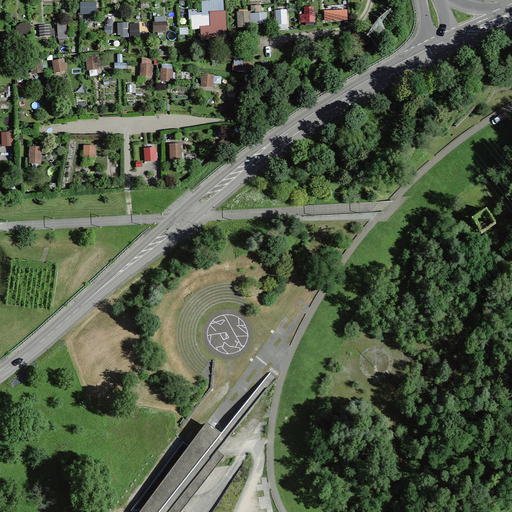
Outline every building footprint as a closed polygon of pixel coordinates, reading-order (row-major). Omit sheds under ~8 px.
[(193,19),(202,19),(202,13),(197,13),(197,10),(189,10),(190,19),(193,19)] [(260,14),(254,14),(254,24),(266,23),(266,20),(260,20),(260,14)] [(222,15),(211,16),(211,27),(222,26),(222,15)] [(300,24),(314,22),(313,15),(305,16),(299,17),(300,24)] [(286,16),(276,16),(277,29),(287,28),(286,16)] [(248,26),(248,18),(239,18),(240,27),(248,26)] [(193,28),(202,28),(202,19),(193,19),(193,28)] [(148,21),(139,22),(139,24),(139,31),(148,31),(148,21)] [(19,28),(20,34),(25,34),(30,34),(30,25),(21,25),(21,28),(19,28)] [(66,28),(58,29),(59,36),(63,36),(66,36),(66,28)] [(97,58),(87,59),(88,68),(98,67),(97,58)] [(63,59),(53,62),(55,71),(65,69),(63,59)] [(41,60),(31,62),(32,73),(43,71),(41,60)] [(152,65),(142,65),(141,75),(151,75),(152,65)] [(172,70),(162,69),(161,80),(172,80),(172,70)] [(213,76),(203,75),(203,85),(213,86),(213,76)] [(180,144),(170,144),(171,155),(181,154),(180,144)] [(95,146),(85,146),(85,156),(95,156),(95,146)] [(41,148),(31,148),(31,157),(41,157),(41,148)] [(220,430),(208,420),(191,443),(192,443),(190,446),(184,441),(130,511),(180,511),(226,456),(218,450),(277,376),(274,373),(270,370),(220,430)]
